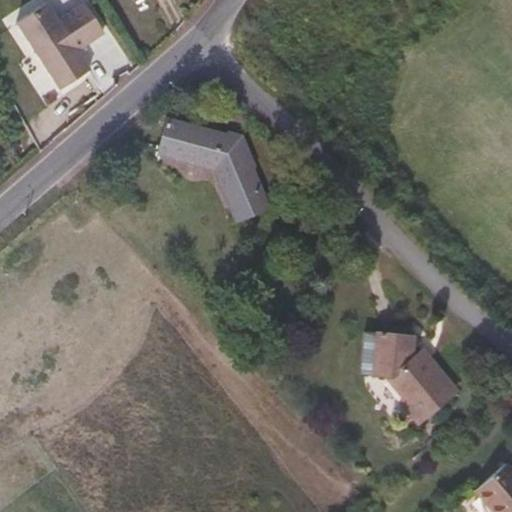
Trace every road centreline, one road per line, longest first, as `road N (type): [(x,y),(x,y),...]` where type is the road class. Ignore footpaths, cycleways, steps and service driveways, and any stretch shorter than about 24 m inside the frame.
road 1 (residential): [(199,37),(511,336)]
road 2 (residential): [(199,37),(0,219)]
